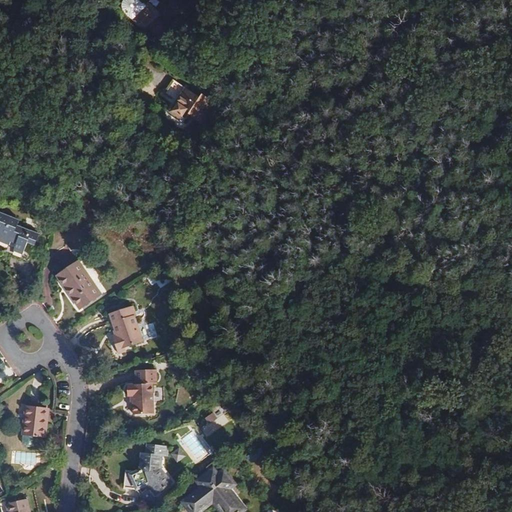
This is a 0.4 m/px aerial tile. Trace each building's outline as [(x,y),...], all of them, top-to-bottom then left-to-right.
[(159,37),(165,31),(168,28),(157,17),(161,13),(150,2),(151,0),(130,0),(131,2),(132,5),(138,12),(133,17),(145,29),(148,26),(158,36),(159,37)] [(169,35),(165,31),(159,37),(158,36),(153,41),(159,46),(169,35)] [(173,107),(187,117),(190,112),(200,119),(213,99),(202,93),(201,94),(187,85),(173,107)] [(20,220),(6,215),(1,228),(0,228),(0,241),(5,244),(9,245),(10,242),(16,244),(13,251),(23,255),(28,243),(35,246),(39,234),(18,225),(20,220)] [(69,293),(80,309),(101,294),(78,261),(57,276),(69,293)] [(110,313),(117,334),(113,335),(115,343),(117,350),(125,347),(142,342),(134,317),(136,316),(133,306),(110,313)] [(152,385),(127,385),(128,397),(132,397),(133,407),(133,415),(153,414),(152,385)] [(26,406),(23,436),(24,436),(35,437),(45,438),(46,430),(46,426),(44,426),(46,408),(26,406)] [(199,423),(208,436),(226,424),(217,411),(199,423)] [(34,442),(35,437),(24,436),(23,439),(23,442),(25,445),(26,446),(27,447),(29,447),(31,446),(32,446),(33,445),(34,443),(34,442)] [(141,471),(132,475),(134,481),(137,489),(148,484),(156,493),(170,482),(160,469),(161,456),(166,457),(167,446),(147,444),(145,453),(143,453),(141,471)] [(179,462),(189,455),(182,446),(172,452),(179,462)] [(21,462),(37,463),(38,453),(21,452),(21,462)] [(213,501),(222,511),(239,511),(244,509),(228,489),(234,484),(224,472),(218,476),(213,470),(199,482),(203,488),(185,502),(192,511),(198,511),(203,509),(213,501)] [(30,511),(27,499),(7,504),(9,511),(30,511)]
